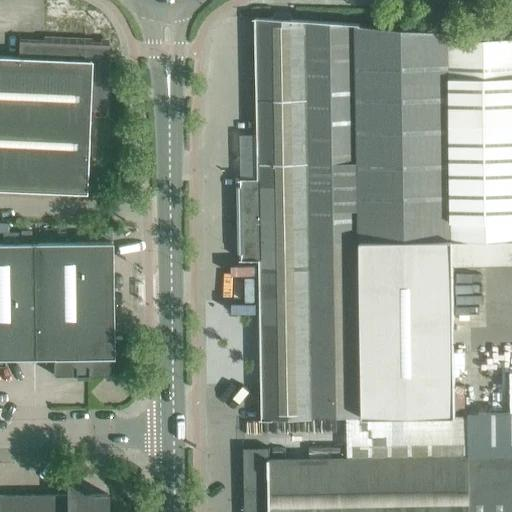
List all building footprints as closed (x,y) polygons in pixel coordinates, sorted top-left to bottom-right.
[(264,420),(313,419),(360,417),(358,240),(450,239),(447,32),(257,19),(259,180),(242,180),(242,186),(239,186),(241,254),(243,253),(243,260),(261,259),(264,420)] [(450,32),(447,32),(450,239),(511,238),(511,38),(450,39),(450,32)] [(107,46),(44,43),(43,58),(0,56),(0,189),(86,193),(89,108),(104,109),(107,46)] [(450,239),(358,240),(360,417),(453,416),(450,239)] [(32,243),(0,243),(0,359),(34,359),(32,243)] [(112,243),(32,243),(34,359),(53,359),(53,375),(114,374),(120,368),(119,337),(113,337),(112,243)] [(268,448),(244,448),(244,511),(466,511),(467,457),(268,460),(268,448)] [(466,511),(511,511),(511,455),(467,457),(466,511)] [(66,483),(66,494),(66,511),(107,511),(107,494),(86,494),(66,483)] [(0,511),(66,511),(66,494),(0,495),(0,511)]
